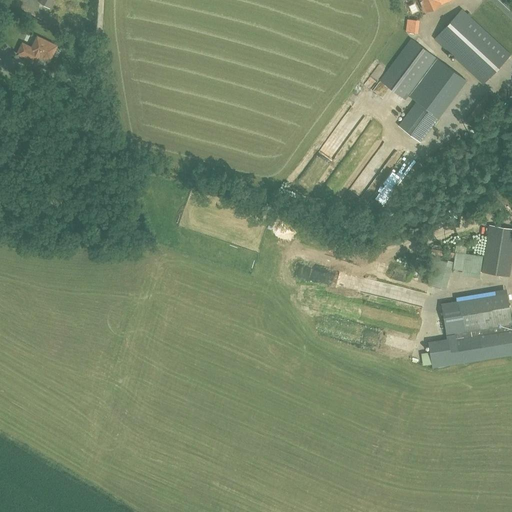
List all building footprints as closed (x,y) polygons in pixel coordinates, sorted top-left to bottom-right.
[(420,0),(426,12),(450,0),(420,0)] [(0,17),(1,20),(9,18),(5,4),(0,5),(0,17)] [(483,84),(511,54),(462,9),(435,38),(483,84)] [(23,44),(22,44),(18,53),(36,62),(39,55),(50,60),(56,46),(37,37),(31,50),(22,46),(23,44)] [(396,92),(427,51),(410,39),(379,81),(396,92)] [(416,138),(433,115),(438,119),(466,80),(436,58),(408,97),(416,102),(398,126),(416,138)] [(376,80),(387,66),(382,62),(372,76),(376,80)] [(485,94),(484,95),(465,122),(475,129),(495,102),(485,94)] [(484,274),(491,275),(509,278),(511,260),(511,231),(491,228),(484,274)] [(483,256),(456,252),(453,269),(463,270),(462,275),(480,278),(481,273),(483,258),(483,256)] [(446,289),(453,262),(442,259),(431,256),(424,283),(436,286),(446,289)] [(432,367),(511,354),(511,322),(507,293),(457,301),(462,331),(451,333),(451,338),(428,342),(432,367)]
